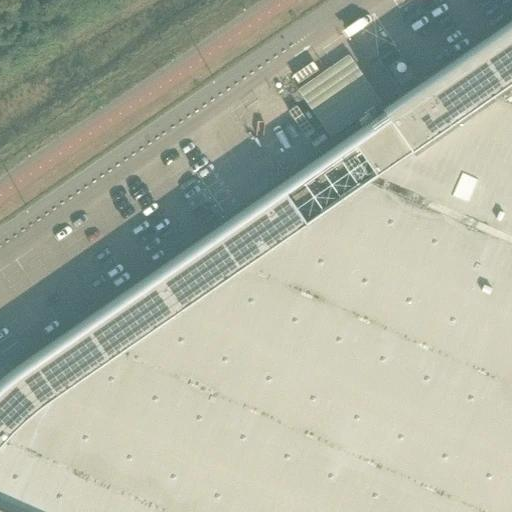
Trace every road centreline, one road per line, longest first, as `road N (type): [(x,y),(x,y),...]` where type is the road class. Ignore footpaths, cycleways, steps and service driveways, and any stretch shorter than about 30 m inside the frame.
road 1 (unclassified): [(0,260),(375,0)]
road 2 (unclassified): [(0,238),(348,0)]
